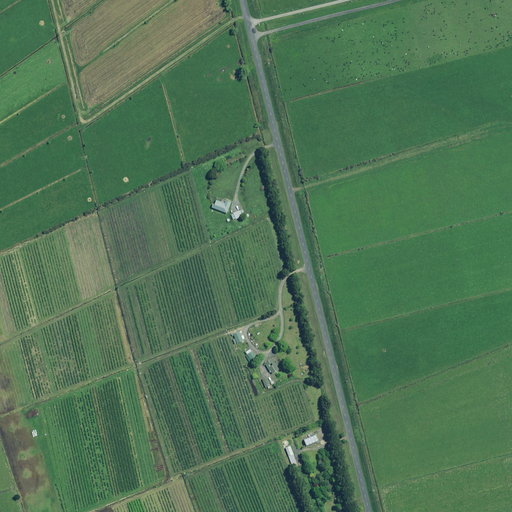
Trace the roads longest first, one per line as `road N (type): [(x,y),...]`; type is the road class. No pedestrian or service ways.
road 1 (unclassified): [(242,0),(368,511)]
road 2 (track): [(511,121),(289,190)]
road 3 (track): [(252,39),(402,0)]
